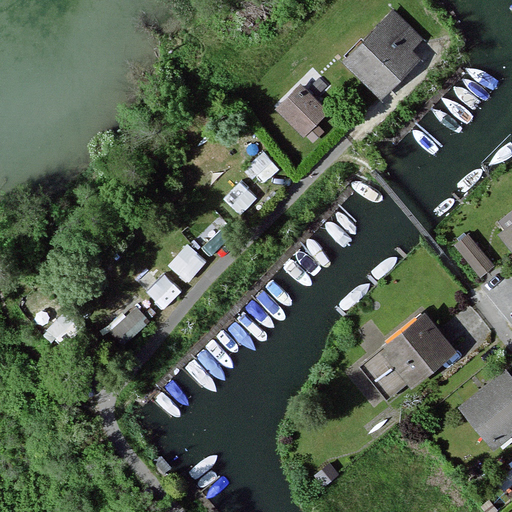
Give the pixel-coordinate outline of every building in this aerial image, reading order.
[(393,11),(346,59),(381,92),(416,56),(408,48),(420,36),(393,11)] [(301,83),(277,106),(303,132),(318,117),(327,109),(301,83)] [(323,130),(317,123),(307,132),(313,139),(323,130)] [(240,182),(225,198),(240,213),(256,197),(240,182)] [(178,187),(158,207),(167,216),(187,196),(178,187)] [(511,219),(499,230),(511,246),(511,219)] [(468,235),(455,246),(480,276),(493,265),(468,235)] [(177,254),(158,276),(178,294),(197,272),(177,254)] [(59,279),(68,292),(73,288),(78,295),(98,282),(85,262),(59,279)] [(55,297),(29,317),(37,327),(42,323),(49,332),(70,316),(55,297)] [(137,304),(109,329),(122,343),(150,319),(137,304)] [(424,310),(359,364),(387,397),(409,379),(412,382),(455,347),(424,310)] [(511,375),(506,368),(460,406),(492,446),(511,430),(511,375)] [(329,462),(315,474),(324,485),(338,472),(329,462)] [(511,465),(499,477),(506,485),(511,479),(511,465)]
